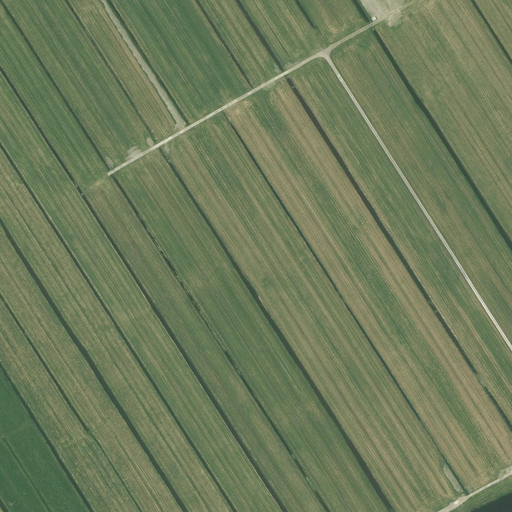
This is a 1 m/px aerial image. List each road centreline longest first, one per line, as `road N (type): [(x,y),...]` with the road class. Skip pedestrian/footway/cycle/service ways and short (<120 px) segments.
road 1 (track): [(511,350),(323,52)]
road 2 (track): [(414,0),(108,174)]
road 3 (track): [(433,0),(511,116)]
